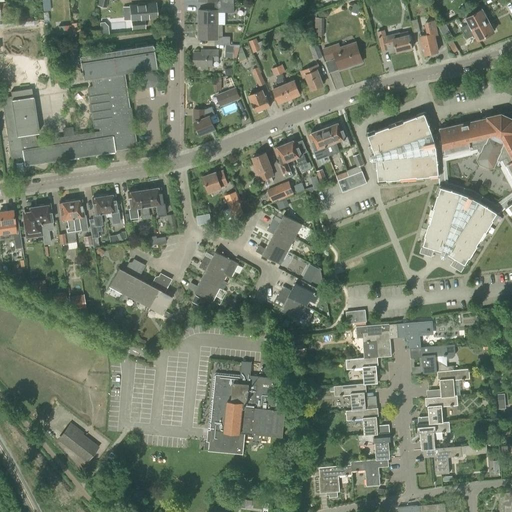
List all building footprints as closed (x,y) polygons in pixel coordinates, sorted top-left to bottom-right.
[(354,3),(351,12),(358,14),(361,5),(354,3)] [(129,7),(130,22),(131,22),(131,30),(145,29),(144,19),(156,18),(155,5),(129,7)] [(198,10),(198,25),(218,25),(218,19),(218,13),(220,13),(220,10),(218,10),(214,10),(198,10)] [(460,27),(463,34),(487,21),(482,10),(467,18),(469,23),(460,27)] [(318,30),(316,30),(316,33),(318,33),(318,36),(324,36),(324,18),(315,18),(315,28),(318,28),(318,30)] [(417,19),(411,21),(414,32),(420,31),(417,19)] [(420,37),(424,55),(439,51),(435,34),(438,33),(435,19),(424,22),(427,35),(420,37)] [(487,21),(463,34),(466,39),(475,34),(478,40),(479,39),(481,40),(484,39),(484,37),(493,32),(487,21)] [(70,24),(71,34),(80,34),(79,23),(70,24)] [(226,45),(230,45),(230,37),(223,37),(223,25),(218,25),(198,25),(198,39),(214,39),(214,45),(226,45)] [(388,49),(389,54),(397,52),(405,50),(406,52),(411,50),(411,49),(412,48),(409,35),(408,31),(399,33),(399,35),(387,38),(385,30),(377,32),(382,51),(388,49)] [(260,50),(262,50),(265,49),(262,41),(258,42),(256,38),(249,41),(253,53),(260,50)] [(448,43),(454,52),(458,50),(452,40),(448,43)] [(99,127),(100,132),(35,142),(34,134),(38,133),(32,97),(12,100),(12,97),(2,99),(11,157),(22,155),(24,165),(115,151),(113,143),(123,141),(124,144),(134,142),(123,72),(144,69),(145,73),(141,78),(142,84),(147,87),(153,86),(156,82),(155,76),(151,73),(150,68),(156,67),(152,45),(146,46),(146,43),(135,44),(135,48),(127,49),(79,56),(79,61),(81,70),(79,70),(80,75),(81,74),(82,78),(91,76),(93,87),(88,89),(94,127),(99,127)] [(327,60),(335,57),(340,69),(348,67),(347,64),(361,60),(356,43),(340,48),(338,44),(323,50),(327,60)] [(230,45),(226,45),(225,57),(236,58),(239,45),(230,45)] [(318,45),(310,48),(315,60),(322,57),(318,45)] [(194,53),(194,66),(201,67),(201,69),(207,69),(207,67),(212,67),(212,55),(218,55),(218,50),(203,50),(203,53),(194,53)] [(311,89),(313,89),(313,91),(319,89),(318,87),(323,85),(320,78),(323,77),(318,64),(300,71),(303,79),(307,77),(311,89)] [(283,65),(276,67),(289,99),(300,94),(294,81),(287,84),(283,73),(285,72),(283,65)] [(258,67),(252,70),(259,86),(265,84),(258,67)] [(289,99),(276,67),(272,69),(274,77),(276,76),(278,80),(277,80),(279,87),(273,89),(279,103),(289,99)] [(236,87),(216,95),(221,107),(240,99),(236,87)] [(262,91),(249,96),(255,112),(270,106),(266,97),(265,97),(262,91)] [(193,109),(193,122),(195,123),(200,135),(215,129),(210,117),(215,115),(212,107),(206,109),(205,109),(193,109)] [(489,119),(441,130),(442,135),(433,137),(425,113),(368,134),(375,154),(376,160),(378,181),(439,175),(440,186),(422,244),(420,253),(431,256),(433,252),(441,254),(442,256),(443,257),(446,256),(453,261),(450,265),(461,272),(466,264),(498,213),(507,206),(511,212),(511,119),(501,114),(488,117),(489,119)] [(340,123),(330,127),(339,152),(340,152),(336,142),(340,140),(344,150),(352,147),(347,135),(345,136),(340,123)] [(330,127),(320,131),(325,146),(328,156),(339,152),(330,127)] [(325,146),(320,131),(310,135),(315,148),(313,149),(317,161),(325,158),(321,147),(324,146),(328,156),(325,146)] [(285,145),(291,159),(296,157),(302,172),(312,168),(310,161),(307,162),(303,153),(301,154),(295,140),(285,145)] [(281,163),(291,159),(285,145),(275,149),(281,163)] [(271,168),(265,153),(253,158),(255,164),(252,165),(259,182),(274,175),(271,168)] [(353,156),(356,167),(363,165),(359,154),(353,156)] [(333,179),(329,170),(324,172),(322,169),(315,171),(320,183),(326,180),(326,182),(333,179)] [(223,171),(216,174),(216,173),(203,177),(209,192),(221,188),(221,187),(227,184),(223,171)] [(362,171),(346,177),(350,189),(367,183),(362,171)] [(350,189),(346,177),(338,181),(342,192),(350,189)] [(288,181),(281,184),(286,197),(293,194),(288,181)] [(299,192),(306,189),(304,183),(297,185),(299,192)] [(286,197),(281,184),(267,190),(272,202),(286,197)] [(159,188),(147,190),(149,206),(156,205),(157,217),(166,216),(164,202),(162,202),(159,188)] [(147,190),(136,191),(139,213),(140,213),(141,220),(149,218),(148,207),(147,208),(146,206),(149,206),(147,190)] [(139,213),(136,191),(128,193),(130,207),(128,208),(130,221),(138,220),(137,214),(139,213)] [(226,197),(229,207),(230,206),(234,216),(244,212),(241,203),(240,203),(236,193),(226,197)] [(114,195),(102,197),(104,213),(110,212),(111,224),(120,223),(118,209),(116,210),(114,195)] [(104,213),(102,197),(92,198),(94,213),(92,213),(93,219),(89,219),(93,247),(98,246),(97,237),(98,237),(97,231),(102,231),(101,226),(102,225),(100,213),(104,213)] [(289,205),(286,197),(275,202),(279,210),(289,205)] [(80,200),(70,202),(74,231),(80,230),(78,217),(83,216),(80,200)] [(74,231),(70,202),(59,204),(62,219),(66,219),(68,227),(65,228),(68,243),(76,242),(74,231)] [(49,205),(38,207),(42,236),(48,235),(46,222),(51,221),(49,205)] [(26,238),(42,236),(38,207),(27,208),(28,212),(22,213),(23,220),(26,238)] [(12,211),(0,212),(0,222),(0,225),(0,224),(0,234),(9,233),(15,232),(14,226),(12,211)] [(167,215),(169,232),(176,231),(174,214),(167,215)] [(273,219),(270,225),(295,238),(302,225),(283,215),(279,223),(273,219)] [(273,234),(269,242),(287,252),(295,238),(270,225),(267,230),(273,234)] [(115,235),(118,241),(125,237),(122,231),(115,235)] [(58,234),(60,244),(61,250),(67,250),(64,233),(58,234)] [(83,237),(85,246),(92,244),(90,236),(83,237)] [(143,238),(144,240),(150,245),(166,243),(165,237),(161,237),(156,238),(156,236),(143,238)] [(287,252),(269,242),(265,249),(259,246),(256,251),(262,255),(280,265),(287,252)] [(205,256),(202,261),(227,275),(231,277),(238,264),(215,251),(211,259),(205,256)] [(290,271),(318,281),(323,268),(295,257),(290,271)] [(201,278),(219,288),(223,290),(226,282),(224,281),(227,275),(202,261),(199,267),(205,271),(201,278)] [(109,286),(122,293),(135,269),(129,266),(126,272),(118,268),(109,286)] [(122,293),(135,301),(145,283),(137,278),(141,272),(135,269),(122,293)] [(219,288),(201,278),(197,286),(191,282),(188,288),(194,291),(212,301),(219,288)] [(30,281),(31,290),(39,290),(39,294),(47,293),(45,280),(30,281)] [(135,301),(148,308),(161,283),(156,280),(152,286),(145,283),(135,301)] [(161,283),(148,308),(162,315),(172,297),(163,292),(167,286),(161,283)] [(283,287),(280,292),(306,306),(309,301),(314,304),(318,296),(295,283),(291,291),(283,287)] [(306,306),(280,292),(277,298),(274,303),(282,307),(281,310),(304,323),(309,314),(303,311),(306,306)] [(85,308),(84,294),(68,296),(70,310),(85,308)] [(405,323),(407,349),(421,347),(419,332),(433,331),(432,320),(405,323)] [(362,337),(363,342),(376,341),(377,357),(391,356),(389,323),(364,325),(356,326),(357,338),(362,337)] [(257,326),(258,336),(269,335),(268,325),(257,326)] [(437,372),(439,371),(453,370),(453,366),(447,366),(436,360),(435,356),(443,355),(444,356),(446,356),(449,358),(452,358),(455,354),(454,344),(421,347),(423,373),(437,372)] [(289,350),(291,361),(307,360),(306,348),(289,350)] [(363,368),(364,384),(377,383),(375,357),(346,360),(347,369),(363,368)] [(214,375),(208,429),(207,441),(209,442),(208,450),(243,454),(245,433),(282,436),(284,411),(281,411),(282,402),(285,402),(281,374),(274,375),(274,378),(250,376),(251,363),(242,362),(240,376),(216,373),(214,375)] [(439,371),(441,397),(457,396),(455,396),(453,380),(470,379),(469,369),(453,370),(439,371)] [(351,395),(352,410),(366,409),(364,384),(334,386),(335,396),(351,395)] [(427,398),(430,424),(443,423),(442,407),(458,405),(457,396),(441,397),(427,398)] [(363,419),(364,435),(378,434),(376,416),(378,416),(378,408),(366,409),(352,410),(346,411),(347,420),(363,419)] [(449,422),(443,423),(430,424),(419,425),(421,450),(435,449),(434,431),(449,430),(449,422)] [(61,439),(86,459),(93,450),(74,435),(77,431),(71,426),(61,439)] [(375,444),(376,459),(378,459),(390,458),(388,441),(390,441),(390,433),(378,434),(364,435),(358,435),(359,445),(375,444)] [(435,449),(436,474),(449,473),(448,457),(462,456),(461,446),(435,449)] [(376,459),(351,461),(352,471),(365,470),(366,486),(380,485),(378,459),(376,459)] [(502,460),(491,460),(491,471),(502,471),(502,460)] [(352,474),(352,471),(351,461),(345,462),(346,465),(324,467),(326,492),(329,492),(329,497),(337,496),(337,492),(340,491),(338,476),(352,474)] [(297,478),(306,477),(306,469),(296,470),(297,478)] [(499,511),(511,511),(511,502),(511,501),(511,491),(498,493),(499,511)] [(245,508),(246,500),(236,499),(235,506),(237,507),(245,508)] [(445,511),(445,503),(419,506),(419,511),(445,511)]
